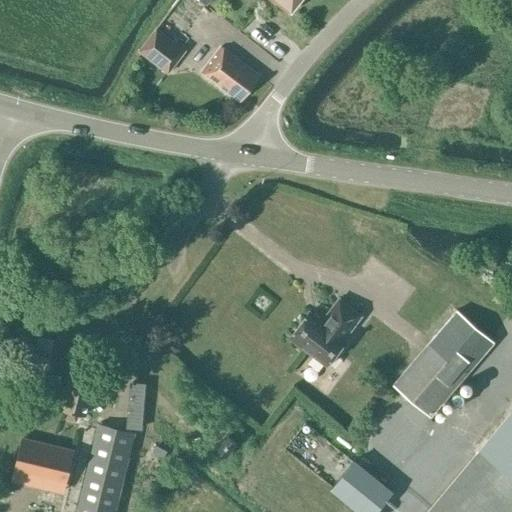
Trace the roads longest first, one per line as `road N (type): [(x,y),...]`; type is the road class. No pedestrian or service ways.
road 1 (tertiary): [(511,198),(233,156)]
road 2 (tertiary): [(233,156),(10,112)]
road 3 (unclassified): [(233,156),(365,0)]
